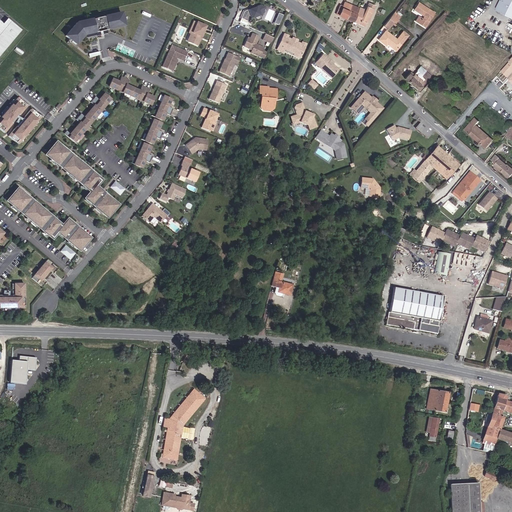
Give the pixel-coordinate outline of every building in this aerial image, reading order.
[(511,0),(504,0),(498,13),(511,19),(511,0)] [(259,15),(263,6),(256,3),(250,6),(248,7),(241,10),(238,17),(247,22),(249,18),(250,18),(257,15),(257,14),(259,15)] [(335,16),(352,24),(358,9),(346,3),(345,6),(341,4),(335,16)] [(364,9),(372,14),(375,8),(369,5),(367,10),(364,9)] [(426,30),(434,15),(419,5),(414,12),(425,19),(423,21),(422,20),(419,25),(426,30)] [(366,25),(367,26),(372,14),(364,9),(363,10),(360,8),(359,10),(358,9),(352,24),(364,29),(366,25)] [(121,12),(75,22),(63,36),(75,46),(84,36),(124,26),(121,12)] [(276,25),(280,15),(275,12),(270,23),(276,25)] [(393,25),(398,19),(394,15),(388,21),(393,25)] [(2,23),(0,21),(0,54),(21,30),(7,19),(2,23)] [(204,26),(192,21),(191,25),(193,26),(186,42),(196,46),(199,39),(200,37),(204,26)] [(382,28),(386,32),(393,25),(388,21),(382,28)] [(184,41),(186,42),(193,26),(191,25),(190,26),(191,27),(184,41)] [(260,48),(252,44),(256,36),(250,33),(248,38),(246,37),(242,46),(249,49),(248,52),(261,58),(263,53),(259,51),(260,48)] [(291,36),(285,33),(278,50),(284,53),(286,51),(296,55),(295,56),(301,58),(309,44),(304,42),(302,44),(299,42),(300,40),(294,37),(293,39),(290,37),(291,36)] [(388,47),(395,53),(407,36),(403,33),(396,42),(385,33),(378,42),(385,48),(387,45),(389,46),(388,47)] [(268,43),(270,38),(262,34),(260,40),(264,41),(268,43)] [(170,68),(175,58),(177,58),(182,61),(186,53),(170,46),(162,64),(170,68)] [(333,60),(325,54),(316,64),(333,78),(341,70),(332,61),(333,60)] [(170,68),(162,64),(161,67),(171,71),(177,58),(175,58),(170,68)] [(237,64),(226,59),(220,72),(231,77),(237,64)] [(414,74),(419,78),(424,72),(419,68),(414,74)] [(417,92),(423,85),(409,74),(403,81),(417,92)] [(109,78),(106,85),(111,88),(120,92),(132,97),(141,101),(147,103),(150,96),(143,93),(145,88),(138,85),(136,90),(129,87),(123,84),(125,79),(118,76),(116,81),(109,78)] [(311,91),(315,86),(309,81),(304,86),(311,91)] [(218,103),(224,89),(214,85),(212,89),(212,91),(212,92),(211,92),(208,99),(218,103)] [(269,85),(259,85),(258,94),(260,94),(259,107),(273,107),(273,103),(274,99),(276,99),(277,87),(268,87),(269,85)] [(381,107),(375,101),(374,102),(369,98),(370,97),(362,90),(349,106),(356,112),(360,107),(362,105),(370,111),(368,113),(362,121),(366,124),(381,107)] [(63,129),(61,132),(71,141),(74,137),(82,127),(88,120),(97,110),(103,103),(107,98),(101,93),(96,98),(92,95),(87,101),(91,104),(81,116),(78,112),(73,118),(77,121),(68,131),(67,133),(63,129)] [(168,98),(161,95),(158,100),(154,109),(152,115),(159,118),(162,112),(167,114),(170,107),(165,105),(168,98)] [(0,130),(2,133),(9,125),(7,123),(17,112),(19,113),(25,105),(16,97),(13,101),(9,105),(7,108),(2,114),(0,116),(0,130)] [(316,127),(312,116),(312,115),(304,111),(301,102),(294,104),(293,107),(296,114),(293,115),(295,121),(299,119),(308,123),(310,129),(316,127)] [(370,111),(362,105),(360,107),(368,113),(370,111)] [(13,128),(6,136),(16,144),(19,141),(22,137),(24,134),(30,127),(32,124),(36,120),(39,117),(29,109),(23,116),(25,118),(15,130),(13,128)] [(213,123),(216,116),(202,109),(200,113),(205,116),(204,117),(199,127),(209,131),(210,130),(213,123)] [(97,110),(88,120),(90,122),(99,112),(97,110)] [(19,113),(17,112),(7,123),(9,125),(19,113)] [(436,130),(416,114),(414,117),(421,123),(417,128),(429,139),(436,130)] [(299,119),(295,121),(293,115),(289,116),(292,123),(299,121),(307,124),(309,129),(310,129),(308,123),(299,119)] [(15,130),(25,118),(23,116),(13,128),(15,130)] [(157,123),(150,119),(147,125),(143,134),(140,140),(148,143),(151,136),(155,138),(159,132),(154,130),(157,123)] [(487,150),(494,142),(477,127),(477,126),(473,123),(466,132),(487,150)] [(395,125),(388,129),(390,135),(392,134),(395,141),(400,138),(410,141),(412,131),(398,127),(397,128),(395,125)] [(84,129),(82,127),(74,137),(76,139),(84,129)] [(339,141),(340,140),(337,138),(337,137),(334,135),(334,136),(330,134),(329,136),(319,130),(315,137),(329,147),(335,150),(337,158),(347,156),(344,144),(339,141)] [(192,139),(184,145),(190,154),(200,148),(208,152),(213,143),(197,136),(194,138),(194,139),(193,140),(192,139)] [(55,163),(64,152),(58,146),(59,146),(53,141),(43,153),(48,157),(55,163)] [(147,146),(139,142),(137,148),(133,157),(130,163),(137,166),(141,159),(145,161),(148,155),(144,153),(147,146)] [(441,162),(447,156),(435,146),(432,151),(430,153),(440,161),(441,162)] [(434,168),(440,161),(430,153),(429,152),(427,151),(425,153),(422,150),(419,155),(422,157),(409,172),(421,183),(434,168)] [(59,166),(68,155),(64,152),(55,163),(59,166)] [(453,172),(458,166),(453,161),(456,158),(449,153),(447,156),(441,162),(453,172)] [(70,157),(68,155),(59,166),(65,171),(60,177),(63,180),(62,180),(68,185),(78,173),(72,168),(72,169),(69,166),(75,160),(71,156),(70,157)] [(198,173),(188,168),(192,160),(184,156),(180,165),(181,165),(177,174),(194,182),(198,173)] [(511,177),(511,171),(508,168),(509,167),(501,160),(496,166),(511,179),(511,177)] [(447,179),(453,172),(441,162),(440,161),(434,168),(447,179)] [(271,170),(267,176),(271,179),(275,174),(271,170)] [(453,189),(463,197),(478,179),(469,171),(453,189)] [(82,177),(78,173),(68,185),(72,188),(82,177)] [(122,182),(113,174),(109,179),(118,187),(122,182)] [(194,185),(195,182),(178,175),(177,178),(194,185)] [(98,190),(82,177),(72,188),(77,193),(78,192),(83,197),(88,202),(98,190)] [(384,197),(383,187),(377,179),(366,179),(366,188),(371,188),(373,191),(374,197),(384,197)] [(185,189),(170,182),(165,194),(160,192),(158,198),(165,201),(167,197),(172,199),(174,194),(181,197),(185,189)] [(20,192),(14,188),(4,200),(9,204),(16,209),(25,198),(19,193),(20,192)] [(461,200),(463,197),(453,189),(451,191),(461,200)] [(92,205),(102,194),(98,190),(88,202),(92,205)] [(499,199),(489,192),(480,204),(488,211),(499,199)] [(103,216),(114,203),(109,199),(102,194),(92,205),(98,211),(103,216)] [(29,202),(25,198),(16,209),(20,213),(29,202)] [(35,206),(30,201),(29,202),(20,213),(36,226),(46,215),(40,210),(40,211),(34,206),(35,206)] [(146,209),(140,215),(147,221),(152,216),(158,221),(164,214),(151,203),(148,206),(149,207),(148,208),(146,209)] [(50,218),(46,215),(36,226),(40,230),(50,218)] [(55,223),(50,218),(40,230),(45,234),(46,234),(49,237),(54,231),(58,234),(58,233),(70,244),(75,249),(85,237),(80,233),(63,219),(57,226),(55,223)] [(484,252),(489,241),(476,235),(475,238),(461,232),(460,235),(446,229),(445,232),(431,226),(426,236),(439,243),(441,239),(454,246),(456,243),(469,249),(471,246),(484,252)] [(511,245),(507,243),(502,254),(511,258),(511,255),(511,245)] [(70,252),(62,245),(57,250),(66,258),(70,252)] [(438,251),(434,273),(446,275),(451,254),(438,251)] [(52,261),(47,257),(31,275),(36,280),(39,277),(41,274),(43,276),(45,277),(51,270),(49,268),(47,267),(50,264),(52,261)] [(509,276),(492,271),(489,285),(505,289),(509,276)] [(22,307),(22,283),(12,283),(12,288),(12,290),(12,297),(0,297),(0,307),(9,307),(12,307),(18,307),(22,307)] [(383,323),(434,333),(435,326),(434,325),(435,321),(436,321),(441,296),(391,286),(386,309),(402,312),(401,318),(384,314),(383,323)] [(281,299),(293,302),(296,292),(281,288),(279,294),(282,295),(281,299)] [(506,299),(500,297),(496,310),(502,311),(506,299)] [(494,321),(478,315),(474,330),(490,334),(494,321)] [(506,341),(501,340),(498,349),(511,352),(511,338),(507,338),(506,341)] [(18,360),(11,359),(8,383),(24,384),(26,369),(34,370),(35,357),(19,355),(18,360)] [(193,389),(168,419),(167,427),(162,458),(176,460),(182,426),(205,399),(193,389)] [(444,412),(448,393),(431,389),(427,408),(444,412)] [(501,410),(505,400),(507,396),(498,394),(482,440),(494,444),(496,439),(499,430),(503,416),(500,415),(501,410)] [(501,410),(511,413),(511,402),(505,400),(501,410)] [(470,403),(469,410),(478,412),(479,404),(470,403)] [(434,441),(438,419),(429,418),(426,432),(430,432),(428,440),(434,441)] [(182,437),(194,438),(195,428),(183,427),(182,437)] [(511,434),(499,430),(496,439),(511,443),(511,434)] [(148,498),(154,472),(147,471),(145,479),(142,493),(142,496),(148,498)] [(496,481),(498,476),(486,471),(484,476),(496,481)] [(478,511),(479,505),(477,483),(450,485),(451,511),(478,511)] [(193,504),(188,503),(190,496),(181,495),(180,498),(178,497),(177,499),(174,498),(174,497),(175,494),(163,492),(161,505),(175,508),(176,509),(180,510),(182,509),(192,511),(193,504)]
